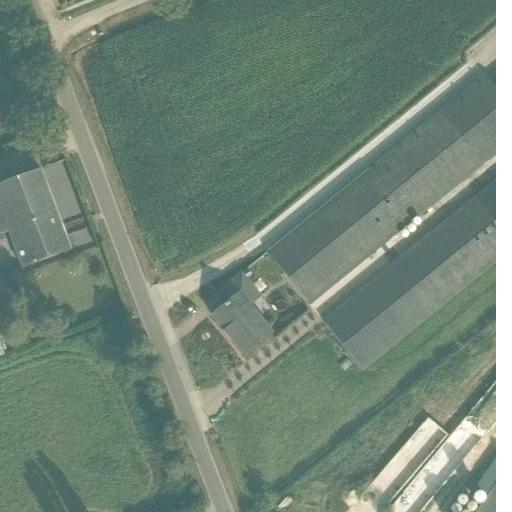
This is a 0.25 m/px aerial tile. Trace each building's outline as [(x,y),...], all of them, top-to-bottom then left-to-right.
[(483,75),(263,253),(309,308),(511,142),(511,74),(495,89),(483,75)] [(511,165),(321,321),(361,373),(511,249),(511,165)] [(20,270),(70,251),(40,173),(0,187),(0,236),(6,234),(20,270)] [(9,296),(26,290),(19,271),(0,277),(0,287),(3,297),(8,295),(9,296)] [(211,318),(243,358),(271,334),(249,307),(261,298),(241,274),(218,291),(228,303),(211,318)] [(415,498),(404,490),(446,436),(423,418),(360,499),(377,511),(407,511),(405,511),(415,498)] [(475,488),(486,496),(508,464),(496,456),(475,488)] [(486,496),(475,511),(511,511),(511,457),(508,464),(486,496)]
